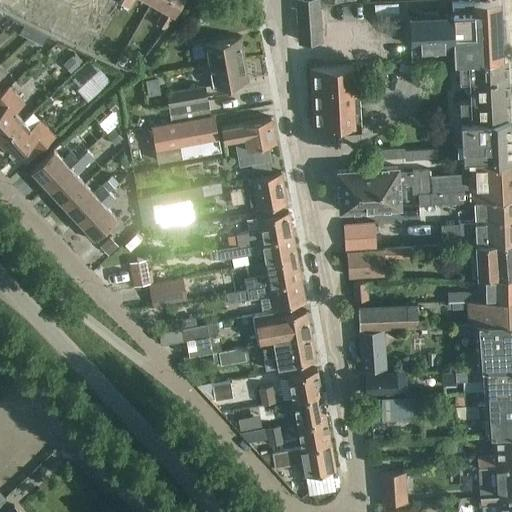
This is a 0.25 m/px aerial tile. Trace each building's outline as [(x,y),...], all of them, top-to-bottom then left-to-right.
[(149,0),(151,1),(150,0),(121,0),(120,3),(129,9),(133,0),(149,0)] [(150,0),(151,1),(168,11),(165,16),(162,14),(156,23),(165,29),(181,0),(150,0)] [(308,44),(322,43),(319,0),(295,0),(298,40),(308,40),(308,44)] [(456,61),(457,61),(500,58),(497,0),(486,0),(472,1),(473,11),(408,13),(409,62),(456,61)] [(59,19),(51,34),(62,39),(68,42),(76,27),(59,19)] [(30,39),(34,31),(23,25),(19,33),(30,39)] [(41,44),(45,36),(34,31),(30,39),(41,44)] [(93,41),(78,32),(74,39),(88,48),(93,41)] [(206,66),(243,59),(239,38),(202,44),(206,66)] [(103,58),(113,65),(118,58),(107,52),(103,58)] [(71,55),(62,64),(71,72),(82,61),(74,53),(71,56),(71,55)] [(462,120),(509,118),(506,58),(500,58),(457,61),(458,81),(475,80),(476,98),(460,99),(461,119),(462,119),(462,120)] [(243,59),(206,66),(210,88),(247,81),(243,59)] [(87,100),(109,80),(91,60),(72,78),(79,86),(76,88),(87,100)] [(309,67),(312,127),(354,126),(351,66),(309,67)] [(157,78),(145,80),(148,95),(160,93),(157,78)] [(0,140),(22,119),(15,111),(24,103),(8,86),(0,93),(0,140)] [(206,100),(204,87),(166,93),(168,107),(206,100)] [(170,122),(210,115),(208,101),(168,108),(170,122)] [(110,113),(101,121),(106,127),(115,119),(110,113)] [(220,150),(214,114),(151,126),(157,161),(220,150)] [(269,159),(266,144),(275,143),(270,118),(220,127),(223,140),(234,138),(239,165),(269,159)] [(464,162),(511,159),(509,118),(462,120),(464,162)] [(22,119),(0,140),(0,142),(14,158),(29,144),(36,153),(54,136),(39,119),(30,128),(22,119)] [(114,128),(106,135),(114,145),(122,138),(114,128)] [(146,139),(139,141),(140,148),(149,147),(146,139)] [(404,159),(434,158),(434,148),(404,150),(403,147),(373,149),(373,158),(404,157),(404,159)] [(48,187),(78,159),(72,152),(63,161),(53,150),(28,173),(38,184),(42,180),(48,187)] [(85,166),(94,157),(88,150),(78,159),(48,187),(52,191),(48,194),(60,207),(85,184),(76,174),(85,166)] [(430,203),(438,203),(511,198),(511,185),(511,159),(464,162),(461,162),(462,173),(429,174),(430,191),(417,192),(418,205),(430,203)] [(429,170),(397,171),(397,168),(337,171),(340,210),(399,207),(398,191),(405,191),(404,185),(411,184),(412,192),(417,192),(430,191),(429,174),(429,170)] [(247,192),(249,204),(250,209),(256,208),(256,209),(286,203),(281,173),(251,179),(246,180),(247,184),(251,183),(253,191),(247,192)] [(112,177),(102,186),(109,192),(118,184),(112,177)] [(80,220),(109,192),(102,186),(94,194),(85,184),(60,207),(70,217),(73,213),(80,220)] [(161,203),(203,195),(201,187),(150,196),(137,198),(143,233),(156,230),(151,204),(161,202),(161,203)] [(109,192),(80,220),(84,224),(80,228),(92,241),(117,218),(106,207),(115,199),(109,192)] [(460,244),(475,243),(511,241),(511,198),(438,203),(438,212),(473,210),(474,221),(459,222),(459,227),(441,227),(426,229),(428,246),(442,245),(460,244)] [(218,248),(291,235),(287,212),(256,218),(259,235),(249,237),(248,232),(218,237),(220,247),(218,248)] [(374,221),(343,223),(344,249),(375,247),(374,221)] [(167,234),(147,237),(149,254),(170,250),(167,234)] [(264,263),(295,257),(291,235),(218,248),(220,258),(252,252),(251,247),(261,245),(264,263)] [(110,237),(100,246),(109,255),(118,247),(110,237)] [(471,277),(478,277),(511,275),(511,241),(475,243),(476,258),(470,258),(471,277)] [(384,258),(410,256),(410,247),(346,251),(348,277),(385,275),(384,258)] [(142,260),(128,257),(128,263),(146,276),(142,260)] [(245,288),(299,279),(295,257),(264,263),(266,274),(244,278),(245,288)] [(149,277),(165,274),(162,258),(146,261),(149,277)] [(462,300),(511,298),(511,275),(478,277),(478,291),(447,293),(448,301),(451,301),(462,300)] [(159,304),(180,301),(176,278),(150,282),(152,299),(158,298),(159,304)] [(232,301),(247,299),(270,295),(272,307),(303,301),(299,279),(245,288),(231,291),(232,300),(232,301)] [(375,281),(353,282),(354,300),(367,299),(366,290),(376,290),(375,281)] [(231,291),(221,292),(223,302),(232,300),(231,291)] [(468,323),(511,321),(511,298),(462,300),(451,301),(451,308),(467,307),(468,323)] [(358,327),(395,326),(417,325),(416,302),(357,304),(358,327)] [(261,344),(309,335),(305,311),(285,314),(284,308),(249,315),(250,321),(257,325),(261,344)] [(195,316),(179,318),(181,326),(197,324),(195,316)] [(511,365),(511,321),(468,323),(458,323),(458,331),(475,330),(477,367),(511,365)] [(215,322),(206,323),(208,335),(217,333),(215,322)] [(163,343),(208,335),(206,323),(159,332),(160,340),(163,343)] [(429,334),(429,325),(418,325),(418,334),(429,334)] [(381,329),(358,330),(361,369),(384,367),(381,329)] [(314,359),(309,335),(261,344),(263,357),(270,355),(272,366),(264,367),(264,368),(294,363),(294,362),(314,359)] [(220,363),(232,360),(230,349),(218,351),(220,363)] [(482,390),(511,388),(511,365),(477,367),(477,369),(439,371),(440,384),(455,383),(455,380),(482,379),(482,390)] [(273,402),(291,399),(321,393),(316,369),(287,374),(291,394),(272,397),(273,402)] [(389,372),(365,373),(367,396),(390,395),(389,372)] [(232,396),(229,382),(228,383),(228,380),(196,385),(209,399),(214,398),(215,400),(232,396)] [(270,385),(258,388),(261,404),(273,402),(272,397),(270,385)] [(492,435),(511,433),(511,388),(482,390),(483,406),(478,406),(478,417),(484,417),(485,435),(492,435)] [(465,400),(465,392),(455,393),(456,401),(465,400)] [(296,424),(325,419),(321,393),(291,399),(296,424)] [(408,396),(379,397),(380,420),(409,418),(408,396)] [(269,444),(281,442),(275,410),(263,412),(269,444)] [(259,414),(238,418),(240,430),(261,426),(259,414)] [(300,447),(329,442),(325,419),(296,424),(300,447)] [(477,466),(511,463),(511,433),(492,435),(493,456),(476,457),(477,466)] [(277,465),(300,461),(303,475),(334,469),(329,442),(300,447),(275,451),(277,465)] [(381,449),(381,472),(402,470),(402,448),(381,449)] [(463,465),(475,465),(475,457),(462,457),(463,465)] [(511,494),(511,463),(477,466),(479,497),(511,494)] [(406,501),(404,471),(381,473),(382,503),(406,501)] [(511,511),(511,494),(479,497),(479,505),(481,505),(481,511),(511,511)]
